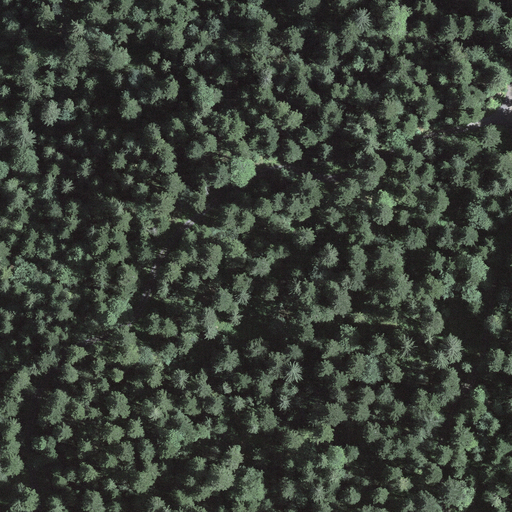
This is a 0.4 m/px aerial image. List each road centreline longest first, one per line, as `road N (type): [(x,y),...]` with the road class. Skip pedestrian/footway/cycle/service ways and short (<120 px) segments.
road 1 (track): [(38,511),(28,439),(40,385),(71,349),(134,320),(154,262),(196,213),(260,171),(289,167),(346,177),(510,108)]
road 2 (track): [(511,238),(490,283),(481,363),(441,439),(444,511)]
